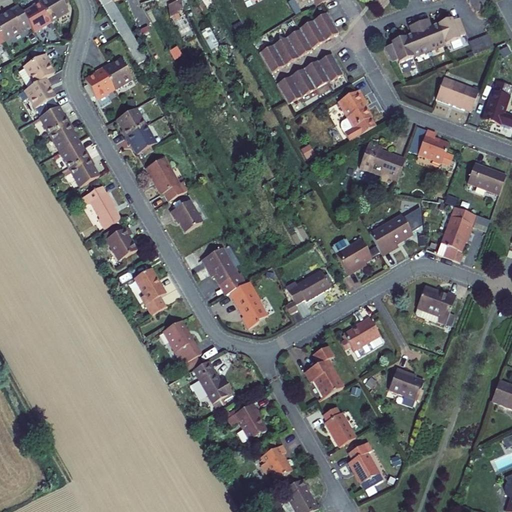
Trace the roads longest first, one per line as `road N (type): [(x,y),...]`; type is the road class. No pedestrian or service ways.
road 1 (residential): [(257,350),(228,342),(208,323),(76,93),(80,0)]
road 2 (residential): [(257,350),(418,266),(501,290)]
road 3 (residential): [(359,34),(396,107),(511,152)]
road 4 (residential): [(350,511),(257,350)]
